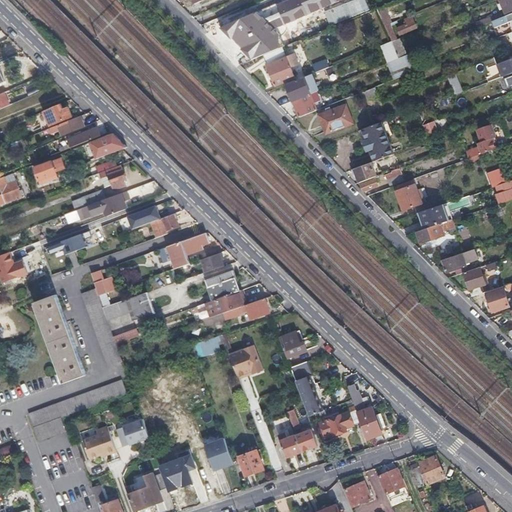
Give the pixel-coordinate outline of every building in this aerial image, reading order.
[(373,0),(359,0),(365,13),(377,8),(373,0)] [(511,9),(511,0),(499,0),(505,12),(511,9)] [(391,22),(384,5),(377,8),(384,25),(390,23),(391,22)] [(477,26),(492,20),(500,17),(497,10),(474,20),(477,26)] [(301,41),(350,20),(347,13),(320,24),(320,27),(299,36),(301,41)] [(511,14),(503,18),(501,16),(500,17),(492,20),(495,26),(508,21),(511,30),(511,14)] [(399,35),(417,27),(412,17),(395,24),(399,35)] [(390,23),(384,25),(392,42),(397,40),(390,23)] [(276,37),(280,47),(298,40),(294,30),(276,37)] [(504,36),(494,41),(496,46),(507,41),(504,36)] [(399,58),(391,42),(382,46),(389,63),(399,59),(399,58)] [(281,49),(261,58),(265,67),(274,63),(285,59),(281,49)] [(399,59),(389,63),(395,79),(416,71),(409,54),(399,58),(399,59)] [(292,56),(285,59),(289,70),(296,68),(292,56)] [(511,57),(497,64),(501,75),(506,74),(511,71),(511,57)] [(289,70),(285,59),(274,63),(265,67),(273,87),(293,79),(289,70)] [(324,61),(309,67),(312,75),(327,69),(324,61)] [(450,77),(457,94),(464,91),(457,74),(450,77)] [(284,87),(290,102),(312,94),(316,92),(309,76),(284,87)] [(374,88),(377,95),(379,100),(390,96),(385,83),(374,88)] [(374,88),(359,94),(362,101),(377,95),(374,88)] [(0,109),(11,104),(5,92),(0,93),(0,109)] [(290,102),(297,119),(316,111),(314,105),(318,104),(315,98),(314,99),(312,94),(290,102)] [(61,103),(45,110),(52,125),(73,117),(69,106),(64,108),(61,103)] [(326,135),(353,124),(345,106),(318,117),(326,135)] [(85,126),(81,116),(50,129),(52,133),(60,130),(62,135),(85,126)] [(382,122),(361,130),(366,141),(369,140),(373,151),(370,152),(374,163),(395,155),(382,122)] [(436,139),(430,123),(424,125),(431,141),(436,139)] [(477,141),(482,154),(494,149),(495,148),(490,137),(493,136),(488,123),(477,127),(482,140),(477,141)] [(73,146),(100,135),(97,127),(69,138),(71,141),(73,146)] [(128,147),(113,132),(90,142),(97,159),(123,149),(128,147)] [(23,140),(17,142),(21,152),(27,149),(23,140)] [(60,151),(61,150),(73,146),(71,141),(58,146),(60,151)] [(469,145),(473,157),(482,154),(477,141),(469,145)] [(463,147),(467,159),(473,157),(469,145),(463,147)] [(42,183),(59,177),(57,170),(65,167),(61,157),(35,167),(42,183)] [(97,167),(99,173),(104,171),(117,167),(114,160),(97,167)] [(104,171),(99,173),(105,186),(111,183),(114,190),(129,184),(121,165),(117,167),(104,171)] [(369,165),(352,171),(354,177),(357,176),(359,183),(370,179),(374,178),(369,165)] [(385,179),(401,173),(399,169),(384,175),(385,179)] [(389,189),(404,183),(401,173),(385,179),(389,189)] [(4,177),(0,178),(0,190),(2,195),(5,204),(22,197),(15,181),(7,184),(4,177)] [(362,192),(363,193),(377,188),(376,185),(379,184),(378,179),(374,180),(360,185),(362,192)] [(508,182),(507,182),(498,186),(500,192),(511,189),(510,187),(508,182)] [(389,189),(385,191),(387,196),(406,188),(404,183),(389,189)] [(394,215),(413,208),(406,188),(387,196),(394,215)] [(511,188),(511,189),(500,192),(498,193),(501,203),(511,199),(511,188)] [(135,196),(133,189),(105,199),(94,204),(98,214),(110,209),(112,214),(131,207),(129,199),(135,196)] [(94,204),(105,199),(103,193),(84,200),(87,206),(94,204)] [(75,209),(82,208),(80,199),(73,201),(75,209)] [(501,203),(494,206),(498,218),(505,215),(501,203)] [(87,206),(80,209),(82,214),(84,219),(98,214),(94,204),(87,206)] [(443,205),(420,213),(426,230),(441,225),(449,222),(443,205)] [(71,212),(73,218),(82,214),(80,209),(71,212)] [(152,223),(157,238),(168,234),(166,228),(178,224),(175,214),(152,223)] [(453,221),(449,222),(441,225),(443,232),(455,228),(453,221)] [(426,230),(417,234),(421,245),(445,236),(443,232),(441,225),(426,230)] [(93,248),(91,234),(49,241),(51,256),(93,248)] [(206,234),(160,250),(168,271),(172,270),(190,263),(187,256),(199,252),(197,248),(210,243),(206,234)] [(444,256),(456,251),(454,245),(443,249),(444,256)] [(475,249),(443,260),(447,273),(455,271),(456,275),(463,273),(474,269),(472,262),(467,264),(466,263),(478,259),(475,249)] [(13,251),(0,255),(0,276),(3,285),(16,280),(15,276),(22,274),(21,271),(13,251)] [(207,272),(224,267),(222,260),(224,259),(222,252),(202,259),(207,272)] [(496,262),(484,266),(486,271),(497,267),(496,262)] [(478,268),(474,269),(463,273),(469,290),(479,286),(480,291),(488,288),(484,275),(481,276),(478,268)] [(103,280),(100,271),(92,273),(95,283),(103,280)] [(213,301),(219,299),(241,291),(233,271),(206,281),(213,301)] [(95,283),(97,288),(100,295),(115,289),(111,277),(103,280),(95,283)] [(479,286),(469,290),(471,297),(481,293),(480,291),(479,286)] [(116,338),(115,336),(113,331),(109,319),(104,307),(100,295),(97,288),(83,293),(109,367),(124,362),(120,349),(116,338)] [(509,305),(503,288),(487,293),(493,311),(509,305)] [(219,299),(224,313),(247,305),(242,291),(241,291),(219,299)] [(104,307),(109,319),(132,312),(135,320),(156,313),(149,292),(104,307)] [(58,294),(35,302),(65,382),(87,374),(58,294)] [(247,305),(224,313),(227,321),(250,313),(252,319),(271,313),(265,299),(247,305)] [(203,305),(191,309),(195,321),(207,316),(203,305)] [(301,330),(281,337),(289,359),(309,351),(301,330)] [(120,349),(126,347),(122,335),(116,338),(120,349)] [(223,335),(192,345),(194,353),(226,343),(223,335)] [(255,347),(247,349),(251,361),(256,374),(264,371),(255,347)] [(251,361),(247,349),(230,355),(238,377),(252,372),(253,375),(256,374),(251,361)] [(292,368),(310,417),(323,412),(310,377),(312,376),(307,362),(292,368)] [(62,418),(128,393),(124,381),(30,414),(40,440),(66,430),(62,418)] [(362,422),(368,440),(383,434),(381,430),(387,428),(382,413),(377,415),(373,406),(366,409),(364,404),(366,403),(365,401),(364,397),(362,398),(359,390),(356,391),(354,385),(349,387),(354,400),(355,405),(362,422)] [(362,422),(355,405),(347,408),(348,412),(320,423),(326,438),(334,435),(334,436),(348,431),(346,428),(362,422)] [(297,416),(291,419),(295,430),(301,428),(297,416)] [(150,437),(144,419),(124,426),(124,427),(117,429),(123,446),(130,443),(130,444),(150,437)] [(84,440),(91,459),(108,452),(109,454),(118,451),(108,426),(97,430),(99,434),(84,440)] [(297,434),(303,451),(317,446),(311,429),(297,434)] [(287,457),(303,451),(297,434),(281,440),(287,457)] [(207,447),(215,471),(234,464),(226,441),(207,447)] [(193,455),(199,453),(195,442),(189,443),(193,455)] [(0,448),(0,464),(19,460),(16,445),(0,448)] [(205,465),(210,463),(205,449),(200,451),(205,465)] [(234,459),(241,478),(264,470),(257,450),(234,459)] [(437,456),(418,464),(426,483),(427,486),(447,478),(437,456)] [(177,492),(201,483),(194,463),(170,471),(177,492)] [(426,483),(418,464),(413,466),(415,473),(408,475),(414,487),(426,483)] [(218,481),(235,475),(232,467),(215,473),(218,481)] [(398,469),(379,476),(390,500),(408,492),(398,469)] [(161,491),(168,488),(163,475),(157,478),(154,471),(145,474),(149,486),(135,491),(132,484),(127,486),(136,511),(164,502),(161,491)] [(372,500),(364,481),(346,489),(353,507),(372,500)] [(102,511),(122,511),(118,499),(112,501),(105,483),(93,487),(100,505),(102,511)]
